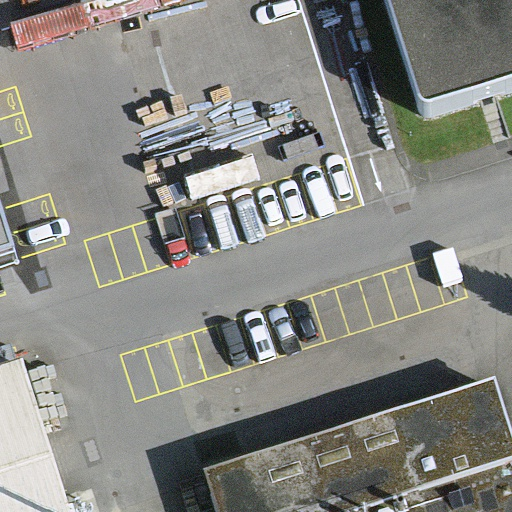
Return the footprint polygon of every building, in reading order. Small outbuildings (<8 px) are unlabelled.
[(79,0),(0,0),(0,4),(3,18),(80,0),(79,0)] [(511,0),(383,0),(423,121),(511,92),(511,0)] [(0,205),(0,259),(15,254),(0,205)] [(68,511),(24,369),(0,376),(0,511),(68,511)] [(511,511),(511,437),(494,383),(204,475),(215,511),(511,511)]
